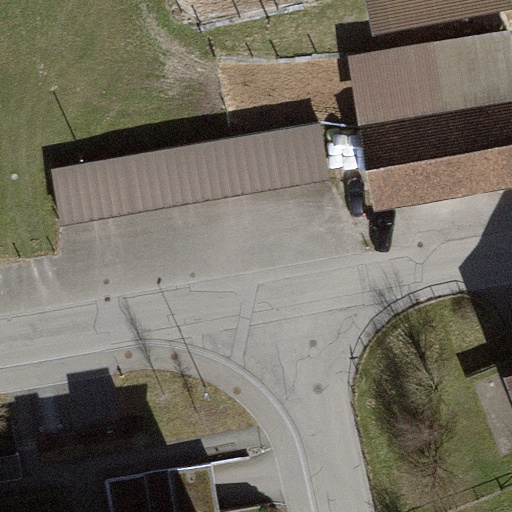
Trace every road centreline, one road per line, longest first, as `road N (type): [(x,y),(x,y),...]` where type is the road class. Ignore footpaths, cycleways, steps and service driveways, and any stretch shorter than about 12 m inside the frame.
road 1 (unclassified): [(297,291),(0,342)]
road 2 (unclassified): [(346,511),(297,291)]
road 3 (unclassified): [(297,291),(511,256)]
